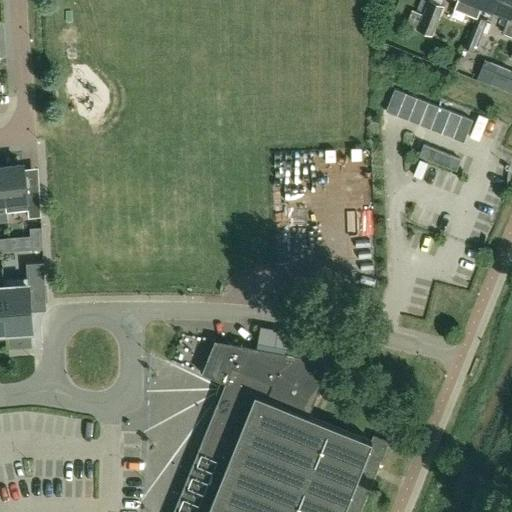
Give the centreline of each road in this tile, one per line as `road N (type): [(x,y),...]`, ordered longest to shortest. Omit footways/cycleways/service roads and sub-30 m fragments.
road 1 (residential): [(121,311),(283,318),(419,348)]
road 2 (residential): [(17,0),(24,122),(0,137)]
road 3 (residential): [(121,311),(53,320),(50,397)]
